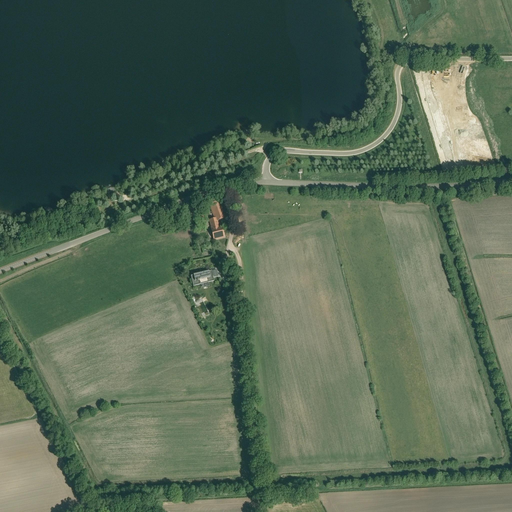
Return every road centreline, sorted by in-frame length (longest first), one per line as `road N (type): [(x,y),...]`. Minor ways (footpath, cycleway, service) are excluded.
road 1 (unclassified): [(265,182),(266,163),(279,150),(348,153),(381,139),(397,114),(396,74),(404,62),(511,58)]
road 2 (track): [(261,511),(231,272),(243,217),(235,184)]
road 3 (unclassified): [(0,271),(221,187),(265,182)]
road 4 (unclassified): [(265,182),(435,187),(511,180)]
